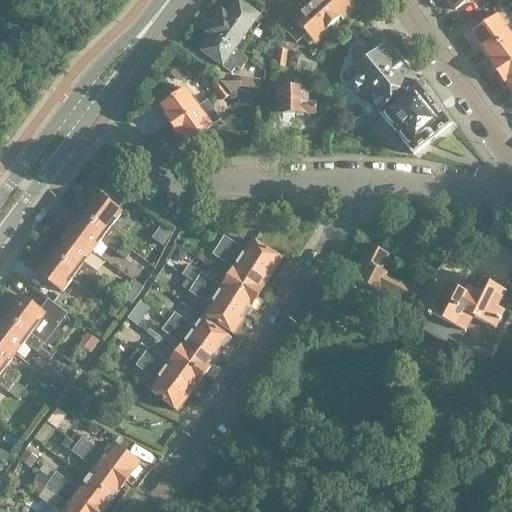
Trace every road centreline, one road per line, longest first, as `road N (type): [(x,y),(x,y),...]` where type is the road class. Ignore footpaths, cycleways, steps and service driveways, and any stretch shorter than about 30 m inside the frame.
road 1 (residential): [(138,511),(373,183)]
road 2 (residential): [(78,113),(188,189),(373,183)]
road 3 (residential): [(511,174),(395,0)]
road 4 (tertiary): [(78,113),(167,0)]
road 5 (residential): [(373,183),(476,190),(511,176)]
road 6 (tertiary): [(78,113),(0,220)]
